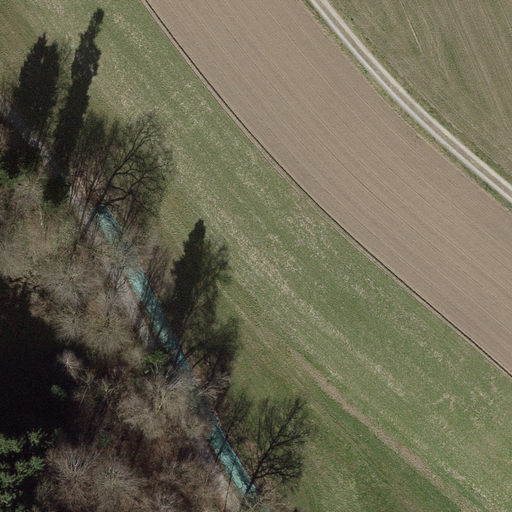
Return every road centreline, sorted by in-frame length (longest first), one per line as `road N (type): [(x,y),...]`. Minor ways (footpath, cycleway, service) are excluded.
road 1 (track): [(234,511),(123,301),(0,114)]
road 2 (track): [(316,0),(399,100),(511,199)]
